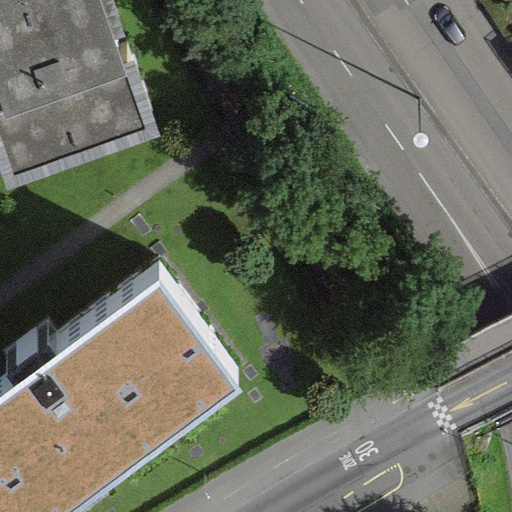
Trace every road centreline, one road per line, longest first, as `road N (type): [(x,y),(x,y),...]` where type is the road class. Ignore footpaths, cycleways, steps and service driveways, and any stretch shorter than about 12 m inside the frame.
road 1 (tertiary): [(396,141),(511,349)]
road 2 (tertiary): [(396,141),(511,292)]
road 3 (tertiary): [(511,148),(419,0)]
road 4 (tertiary): [(305,0),(396,141)]
